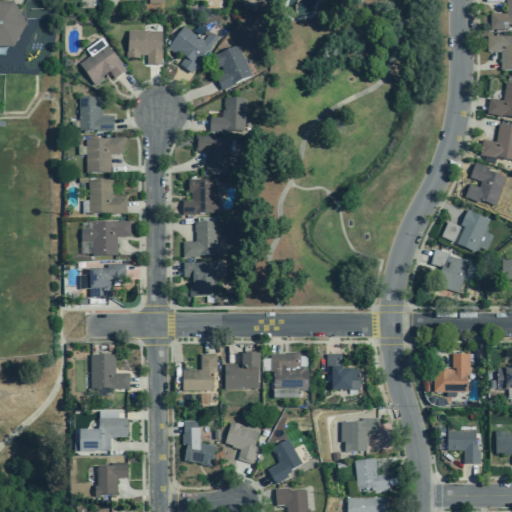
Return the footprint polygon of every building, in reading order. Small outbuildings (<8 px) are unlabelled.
[(489,30),(507,30),(507,27),(511,27),(511,0),(505,0),(505,14),(489,14),(489,30)] [(0,47),(12,47),(25,24),(12,2),(0,1),(0,47)] [(166,48),(174,55),(176,52),(184,58),(178,65),(190,74),(217,39),(209,33),(202,41),(182,27),(166,48)] [(160,65),(160,31),(125,31),(125,58),(138,58),(138,56),(146,56),(146,65),(160,65)] [(511,71),(511,37),(486,37),(486,52),(500,52),(500,71),(511,71)] [(93,86),(103,80),(101,77),(109,71),(114,79),(125,71),(118,62),(118,63),(105,44),(77,64),(93,86)] [(214,78),(220,90),(234,84),(233,84),(251,76),(243,59),(242,59),(236,46),(210,57),(216,70),(221,68),(223,74),(214,78)] [(486,116),(511,119),(511,83),(502,82),(500,98),(489,96),(486,116)] [(112,132),(112,117),(101,117),(101,110),(99,110),(99,97),(77,98),(78,132),(112,132)] [(243,99),(223,99),(223,111),(221,111),(221,118),(208,118),(208,132),(224,132),(224,131),(243,131),(243,99)] [(511,125),(496,123),(493,143),(481,142),(479,156),(511,161),(511,125)] [(226,173),(227,140),(211,139),(211,137),(194,136),(194,151),(206,152),(206,162),(205,162),(204,172),(226,173)] [(85,173),(109,173),(109,154),(123,154),(122,138),(108,139),(84,140),(85,173)] [(463,203),(496,211),(505,173),(474,165),(470,179),(478,181),(475,191),(466,189),(463,203)] [(214,201),(214,180),(187,181),(187,193),(190,193),(190,201),(181,201),(181,215),(197,215),(197,214),(216,214),(216,201),(214,201)] [(125,214),(125,199),(111,199),(111,181),(87,181),(87,214),(125,214)] [(474,253),(476,248),(486,252),(493,233),(484,230),(488,219),(466,211),(460,227),(446,222),(439,239),(474,253)] [(115,256),(115,237),(129,237),(128,222),(114,222),(91,223),(91,229),(80,229),(80,242),(91,242),(91,256),(115,256)] [(197,256),(215,256),(215,222),(193,223),(193,232),(194,232),(194,242),(181,242),(181,258),(198,258),(197,256)] [(447,256),(448,254),(433,250),(428,267),(441,271),(437,288),(458,293),(462,277),(463,278),(468,262),(447,256)] [(511,260),(500,260),(500,281),(511,281),(511,260)] [(215,263),(182,264),(182,278),(191,278),(191,286),(188,286),(188,297),(214,297),(214,277),(216,277),(215,263)] [(88,298),(110,298),(110,280),(124,280),(124,264),(107,265),(107,269),(88,269),(88,298)] [(307,391),(307,370),(303,370),(303,368),(299,368),(299,355),(297,355),(296,353),(288,353),(287,355),(269,355),(269,373),(272,373),(272,392),(307,391)] [(358,391),(358,370),(341,370),(341,354),(325,354),(325,373),(330,373),(330,391),(358,391)] [(432,393),(466,393),(466,376),(468,376),(468,354),(450,354),(450,370),(432,370),(432,393)] [(89,355),(89,390),(128,390),(128,373),(118,373),(118,355),(89,355)] [(181,392),(211,391),(211,374),(212,373),(215,373),(215,355),(199,355),(199,371),(181,371),(181,392)] [(258,355),(240,355),(240,365),(223,365),(223,390),(256,390),(256,370),(258,370),(258,355)] [(511,370),(495,370),(495,391),(511,391),(511,370)] [(435,399),(443,399),(443,406),(435,407),(435,399)] [(78,453),(109,452),(109,438),(126,438),(126,418),(117,418),(117,411),(97,411),(97,430),(77,430),(78,453)] [(377,418),(360,418),(361,421),(347,422),(347,442),(342,442),(343,451),(365,451),(365,443),(367,443),(367,434),(377,434),(377,418)] [(182,461),(210,467),(213,447),(198,444),(198,428),(196,428),(196,421),(182,421),(182,435),(181,435),(181,445),(185,445),(182,461)] [(239,427),(239,425),(229,422),(228,427),(223,444),(229,445),(228,447),(239,450),(236,459),(250,463),(255,450),(253,449),(254,447),(252,447),(257,433),(239,427)] [(479,450),(476,450),(476,445),(474,445),(474,432),(446,432),(446,451),(462,451),(462,464),(479,464),(479,450)] [(502,454),(502,455),(511,455),(511,465),(511,433),(504,433),(504,432),(493,432),(494,454),(502,454)] [(300,464),(286,439),(269,449),(277,463),(265,470),(274,485),(287,478),(285,475),(290,473),(289,471),(300,464)] [(330,453),(337,452),(338,460),(331,461),(330,453)] [(353,461),(355,489),(370,488),(370,492),(388,491),(387,475),(375,476),(374,459),(353,461)] [(335,462),(344,461),(345,467),(336,469),(335,462)] [(127,463),(94,463),(94,500),(117,500),(117,483),(127,483),(127,463)] [(275,507),(281,506),(282,508),(285,508),(285,511),(308,511),(308,510),(306,510),(305,491),(289,492),(288,488),(274,489),(275,507)] [(344,498),(344,511),(385,511),(385,498),(344,498)]
